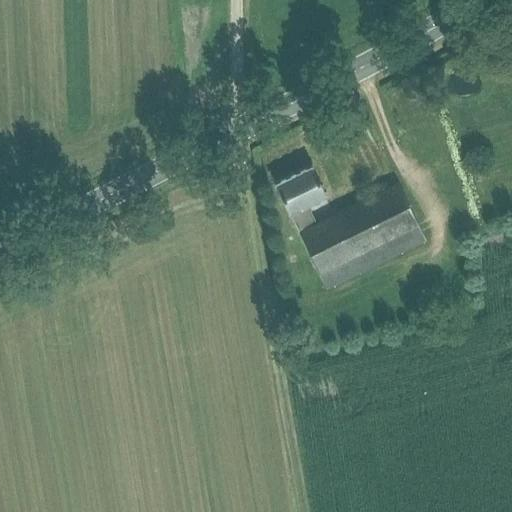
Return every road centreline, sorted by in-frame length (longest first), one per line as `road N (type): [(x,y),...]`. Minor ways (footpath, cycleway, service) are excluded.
road 1 (track): [(307,511),(238,128)]
road 2 (secondary): [(0,249),(238,128)]
road 3 (secondary): [(238,128),(472,0)]
road 4 (unclassified): [(238,128),(236,0)]
